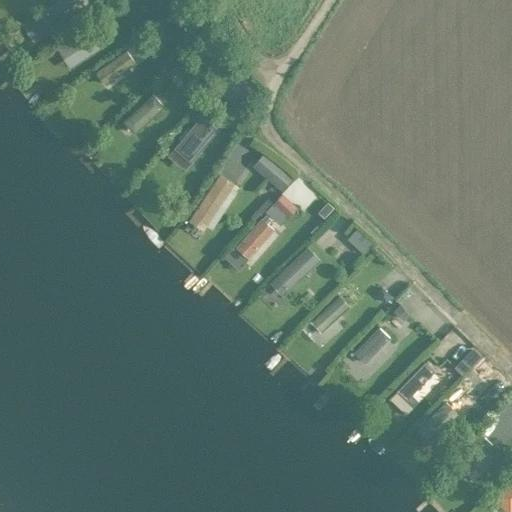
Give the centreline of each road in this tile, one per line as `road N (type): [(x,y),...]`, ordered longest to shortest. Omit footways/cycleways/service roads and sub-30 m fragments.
road 1 (track): [(511,370),(262,118)]
road 2 (unclassified): [(262,118),(273,76),(325,0)]
